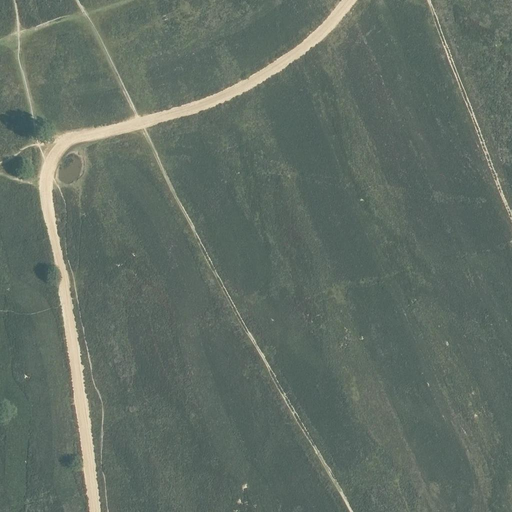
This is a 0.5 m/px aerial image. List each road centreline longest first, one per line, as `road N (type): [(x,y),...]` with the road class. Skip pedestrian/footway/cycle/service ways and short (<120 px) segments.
road 1 (track): [(78,0),(227,295),(349,511)]
road 2 (track): [(49,154),(95,511)]
road 3 (track): [(351,0),(298,51),(241,87),(49,154)]
